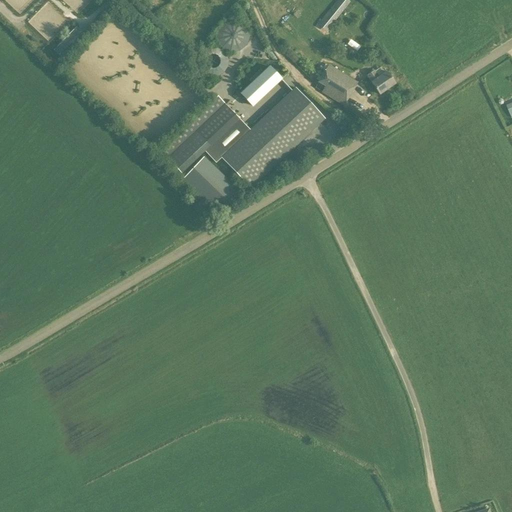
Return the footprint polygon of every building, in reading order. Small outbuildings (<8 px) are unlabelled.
[(318,25),(326,32),(330,27),(330,28),(350,3),(347,0),(337,0),(321,21),(318,25)] [(22,25),(40,8),(35,3),(17,20),(22,25)] [(226,20),(217,44),(242,55),(252,30),(226,20)] [(77,26),(54,50),(62,57),(84,33),(77,26)] [(228,74),(228,57),(214,56),(214,69),(211,68),(210,74),(228,74)] [(270,66),(242,93),(253,105),(281,78),(270,66)] [(343,106),(357,84),(328,66),(318,82),(326,87),(322,93),(343,106)] [(374,71),(367,76),(371,83),(379,95),(395,84),(387,72),(378,78),(374,71)] [(250,131),(221,158),(250,189),(324,119),(295,88),(250,131)] [(221,158),(250,131),(218,97),(160,151),(181,174),(204,152),(215,163),(221,158)]
